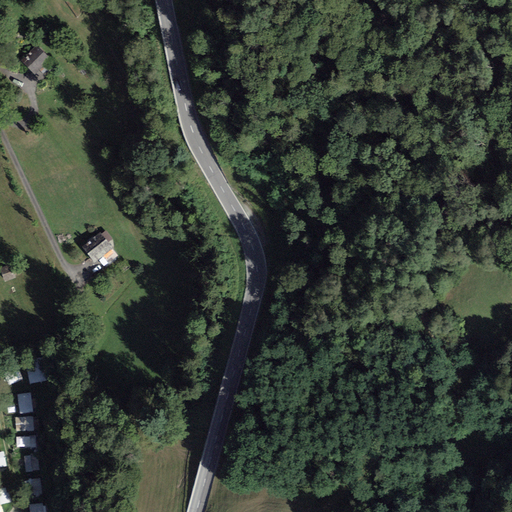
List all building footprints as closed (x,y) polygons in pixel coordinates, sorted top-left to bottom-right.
[(51,59),(36,44),(20,60),(34,75),(51,59)] [(100,232),(82,247),(83,248),(93,264),(113,250),(108,243),(113,240),(107,230),(101,234),(100,232)] [(13,265),(0,267),(4,282),(17,279),(13,265)] [(34,412),(33,392),(19,393),(20,412),(34,412)] [(36,430),(35,415),(17,416),(18,430),(36,430)] [(18,436),(18,448),(38,447),(38,435),(18,436)] [(25,455),(28,472),(41,470),(39,453),(25,455)] [(32,479),(33,496),(44,495),(42,478),(32,479)] [(0,502),(9,500),(5,488),(0,489),(0,502)] [(31,511),(46,511),(46,502),(31,503),(31,511)]
